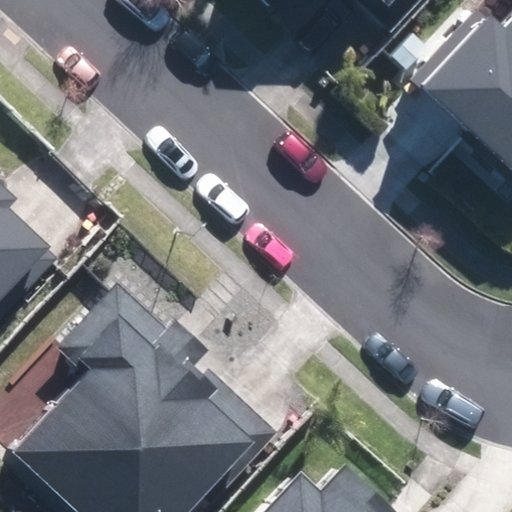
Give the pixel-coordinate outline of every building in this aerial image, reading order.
[(348,0),(363,13),(374,0),(348,0)] [(511,0),(510,0),(484,29),(463,10),(393,87),(503,187),(511,176),(511,0)] [(0,312),(42,270),(0,227),(0,312)] [(208,511),(267,445),(94,285),(36,352),(60,373),(0,442),(0,466),(52,511),(208,511)] [(351,511),(311,472),(286,497),(271,482),(241,511),(351,511)]
